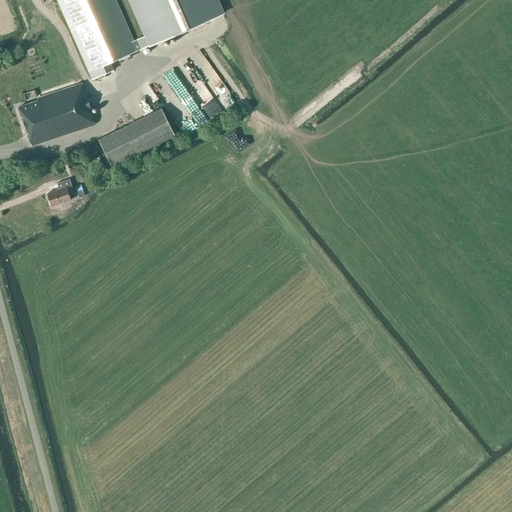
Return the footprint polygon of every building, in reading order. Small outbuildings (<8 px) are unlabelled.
[(19,107),(31,146),(93,126),(89,115),(91,115),(88,103),(117,94),(114,85),(117,84),(111,64),(137,53),(136,51),(132,41),(114,0),(57,0),(89,73),(79,76),(78,72),(33,86),(38,102),(19,107)] [(132,41),(136,51),(149,44),(150,45),(223,14),(216,0),(131,0),(146,34),(132,41)] [(175,65),(199,99),(223,82),(200,48),(175,65)] [(207,102),(203,104),(210,115),(214,112),(207,102)] [(97,141),(110,168),(173,137),(160,110),(97,141)] [(47,194),(52,207),(61,204),(63,210),(71,207),(69,201),(72,200),(69,194),(74,192),(70,180),(56,184),(59,190),(47,194)]
